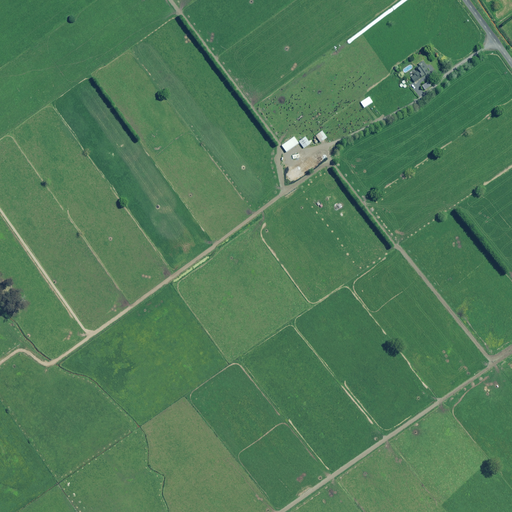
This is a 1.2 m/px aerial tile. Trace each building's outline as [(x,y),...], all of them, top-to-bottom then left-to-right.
[(414,82),(418,80),(422,77),(429,72),(427,69),(428,68),(428,67),(424,62),(417,68),(418,70),(414,73),(415,74),(411,77),(414,82)] [(372,102),(369,97),(361,102),(364,108),(372,102)] [(327,137),(322,131),(315,136),(320,142),(327,137)] [(299,143),(294,137),(282,145),(286,152),(299,143)] [(310,144),(305,137),(299,141),(304,148),(310,144)]
